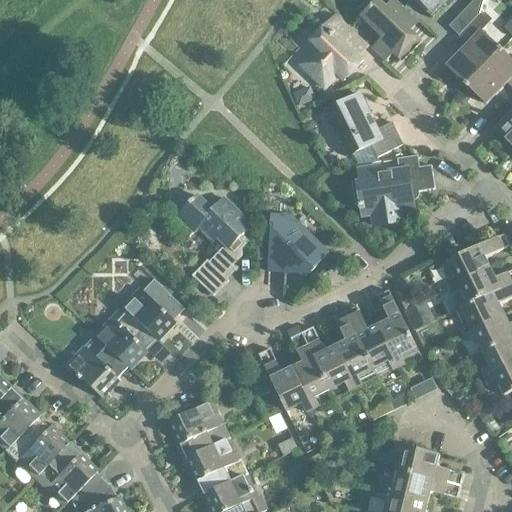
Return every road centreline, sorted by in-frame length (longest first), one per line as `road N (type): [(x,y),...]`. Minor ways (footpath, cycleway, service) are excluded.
road 1 (residential): [(490,183),(386,275),(285,325),(236,318),(122,450)]
road 2 (residential): [(490,183),(402,93),(451,42)]
road 3 (residential): [(122,450),(13,348)]
road 4 (residential): [(499,511),(479,453),(452,419),(412,423)]
